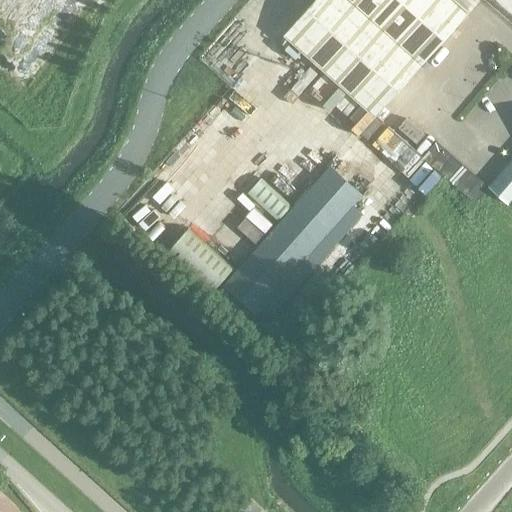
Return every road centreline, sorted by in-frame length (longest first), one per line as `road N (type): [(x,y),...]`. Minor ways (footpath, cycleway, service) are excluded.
road 1 (unclassified): [(0,312),(124,172),(174,51),(220,0)]
road 2 (unclassified): [(118,511),(0,406)]
